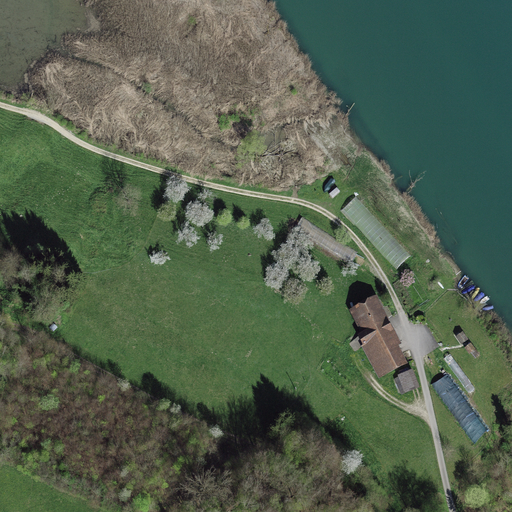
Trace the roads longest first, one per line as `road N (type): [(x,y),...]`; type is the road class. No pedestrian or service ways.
road 1 (track): [(0,105),(107,155),(329,213),(369,254),(395,303)]
road 2 (track): [(364,511),(303,464),(0,322)]
